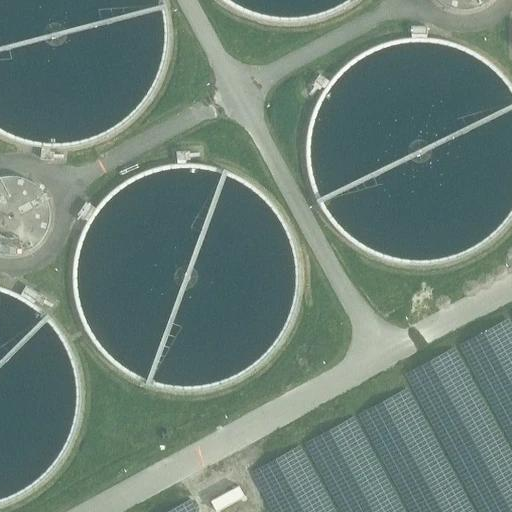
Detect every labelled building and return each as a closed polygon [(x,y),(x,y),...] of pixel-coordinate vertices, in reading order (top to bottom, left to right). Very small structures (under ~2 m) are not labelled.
[(0,0),(0,129),(24,140),(53,143),(86,138),(115,125),(137,105),(154,79),(163,50),(164,16),(159,0),(0,0)] [(227,0),(231,3),(259,14),(287,18),(321,13),(346,0),(227,0)] [(337,222),(365,244),(392,255),(421,259),(454,254),(482,241),(504,221),(511,209),(511,84),(507,76),(486,57),(464,44),(431,36),(399,37),(367,49),(338,71),(320,98),(310,126),(309,161),(319,195),(337,222)] [(102,347),(130,370),(158,381),(187,385),(220,379),(248,366),(270,347),(287,321),(297,291),(297,258),(289,227),(273,202),(252,182),(230,170),(197,161),(165,163),(133,175),(104,197),(86,224),(76,251),(75,287),(85,320),(102,347)] [(0,497),(28,485),(50,466),(67,439),(77,410),(77,376),(68,346),(53,321),(32,301),(10,288),(0,286),(0,497)] [(234,476),(203,493),(210,505),(241,488),(234,476)]
